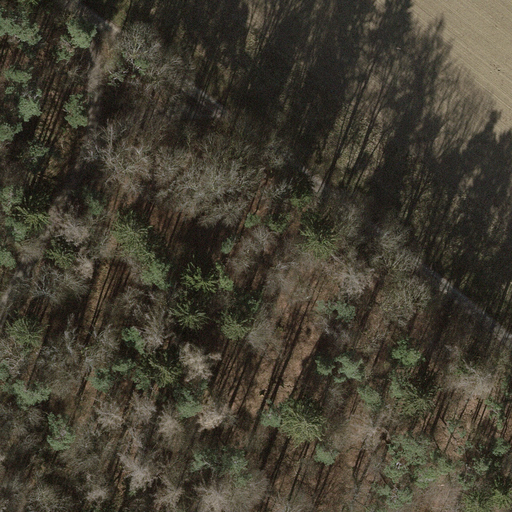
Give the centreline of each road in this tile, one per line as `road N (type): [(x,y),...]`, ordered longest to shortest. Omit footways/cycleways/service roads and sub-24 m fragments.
road 1 (track): [(66,0),(233,118),(511,342)]
road 2 (track): [(0,313),(84,155),(95,105),(82,9)]
road 3 (track): [(84,155),(120,131),(170,115),(233,118)]
